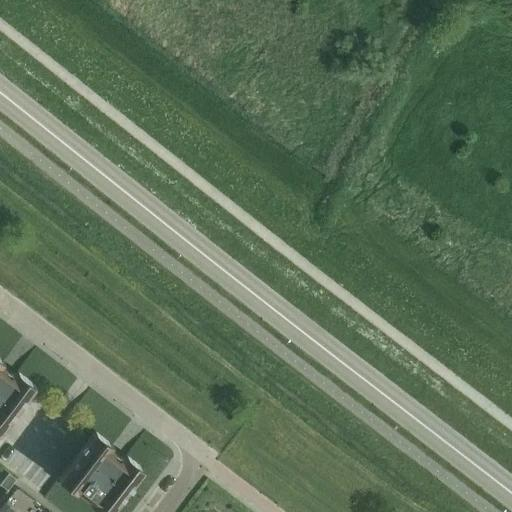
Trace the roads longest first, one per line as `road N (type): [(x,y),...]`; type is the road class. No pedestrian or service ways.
road 1 (secondary): [(511,490),(0,94)]
road 2 (residential): [(161,511),(199,461),(0,304)]
